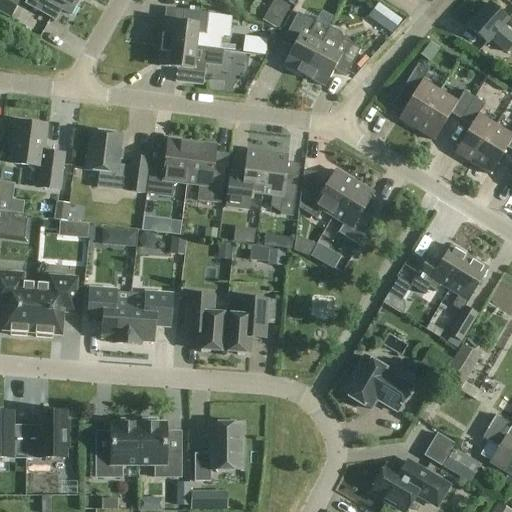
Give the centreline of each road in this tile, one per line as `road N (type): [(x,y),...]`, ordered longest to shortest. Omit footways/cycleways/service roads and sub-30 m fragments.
road 1 (residential): [(0,366),(299,394),(323,416),(337,451),(311,511)]
road 2 (unclassified): [(340,133),(70,87)]
road 3 (unclassified): [(511,235),(340,133)]
road 4 (unclassified): [(340,133),(357,99),(445,0)]
